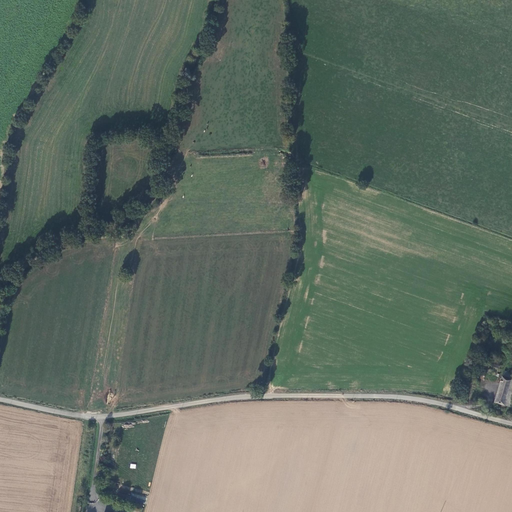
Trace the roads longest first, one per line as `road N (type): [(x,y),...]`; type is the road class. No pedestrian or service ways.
road 1 (unclassified): [(511,424),(387,397),(248,396),(103,417),(0,400)]
road 2 (track): [(0,283),(53,249),(111,228),(148,197)]
